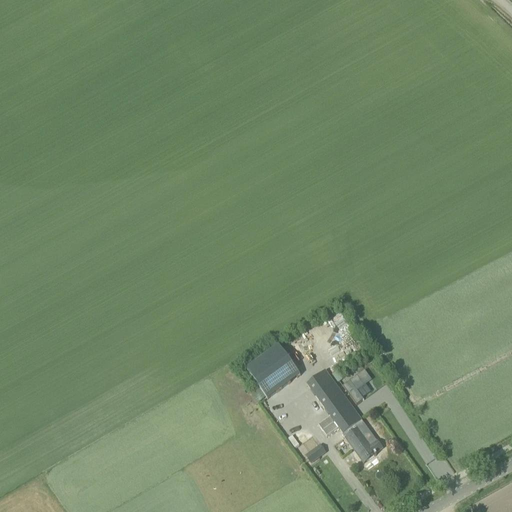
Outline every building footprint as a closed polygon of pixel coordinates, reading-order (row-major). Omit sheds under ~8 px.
[(245,371),(267,401),(300,377),(278,347),(245,371)] [(325,372),(306,385),(344,438),(344,439),(364,464),(382,450),(362,423),(362,422),(356,414),(325,372)] [(364,372),(343,388),(356,407),(364,401),(357,392),(356,391),(370,381),(364,373),(365,372),(364,372)] [(364,408),(356,414),(362,422),(370,416),(364,408)] [(326,438),(338,430),(330,419),(318,427),(326,438)] [(311,465),(326,454),(320,446),(304,457),(311,465)]
